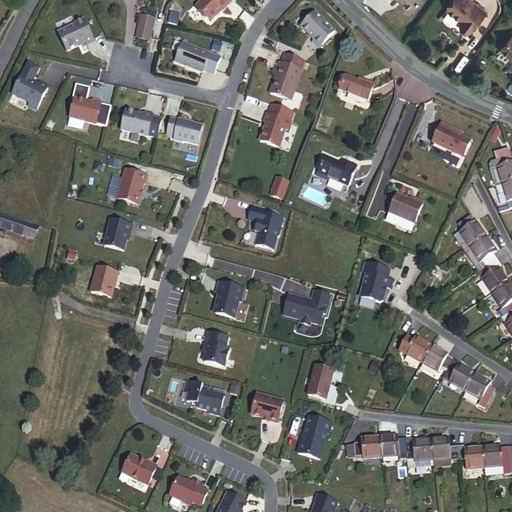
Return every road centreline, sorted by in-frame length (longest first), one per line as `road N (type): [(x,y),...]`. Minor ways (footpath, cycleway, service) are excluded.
road 1 (residential): [(230,98),(166,282),(135,401),(149,420),(263,476),(270,511)]
road 2 (residential): [(341,0),(436,83),(511,116)]
road 3 (residential): [(511,430),(363,416)]
